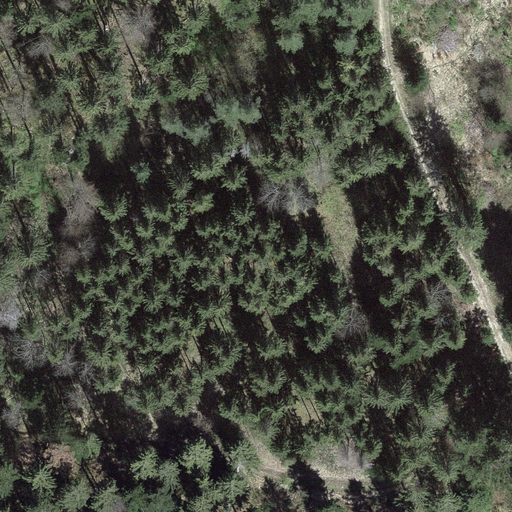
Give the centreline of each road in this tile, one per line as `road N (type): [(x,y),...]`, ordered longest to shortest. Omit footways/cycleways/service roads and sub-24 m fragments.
road 1 (track): [(511,473),(475,464),(371,484),(278,475),(0,334)]
road 2 (track): [(511,353),(397,80),(380,0)]
